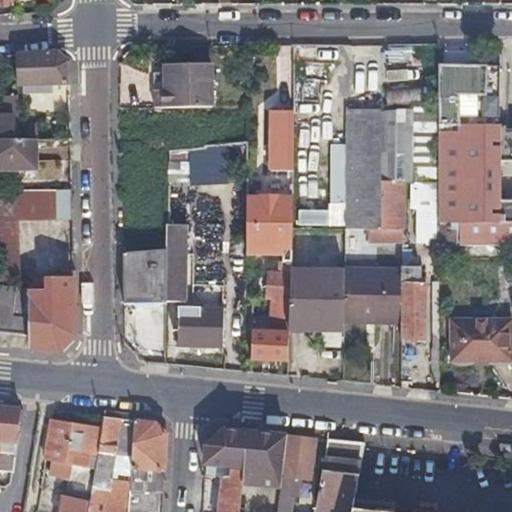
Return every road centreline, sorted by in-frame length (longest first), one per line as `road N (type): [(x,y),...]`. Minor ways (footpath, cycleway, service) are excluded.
road 1 (residential): [(511,31),(91,32)]
road 2 (residential): [(91,32),(101,386)]
road 3 (secondary): [(190,394),(511,431)]
